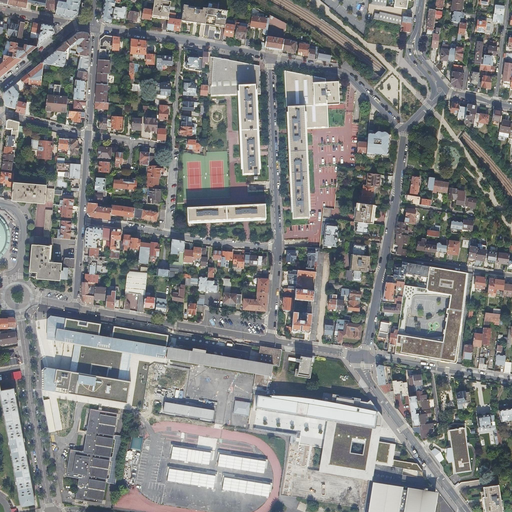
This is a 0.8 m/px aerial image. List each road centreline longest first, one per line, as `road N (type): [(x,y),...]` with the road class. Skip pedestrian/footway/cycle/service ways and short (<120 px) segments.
road 1 (residential): [(403,132),(364,356)]
road 2 (residential): [(19,306),(52,511)]
road 3 (tertiary): [(74,307),(270,340)]
road 4 (residential): [(180,39),(166,233)]
road 5 (residential): [(279,248),(270,56)]
road 6 (residential): [(364,356),(366,377),(455,498)]
road 7 (residential): [(403,132),(347,75),(270,56)]
